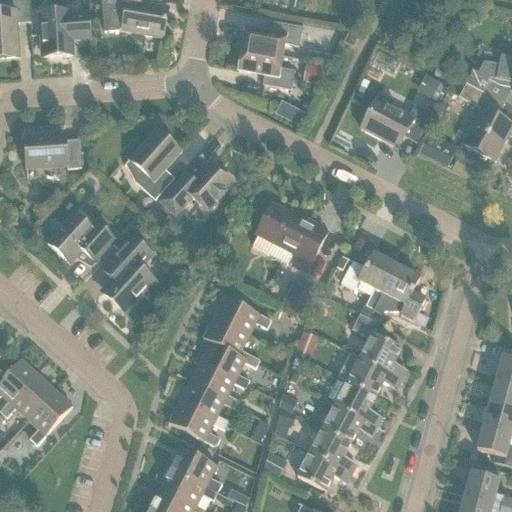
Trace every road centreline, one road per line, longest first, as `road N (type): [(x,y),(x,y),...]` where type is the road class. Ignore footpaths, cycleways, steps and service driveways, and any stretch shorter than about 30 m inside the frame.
road 1 (residential): [(482,248),(191,87)]
road 2 (residential): [(99,511),(121,406),(0,287)]
road 3 (unclassified): [(415,511),(482,248)]
road 4 (residential): [(0,108),(2,99),(191,87)]
